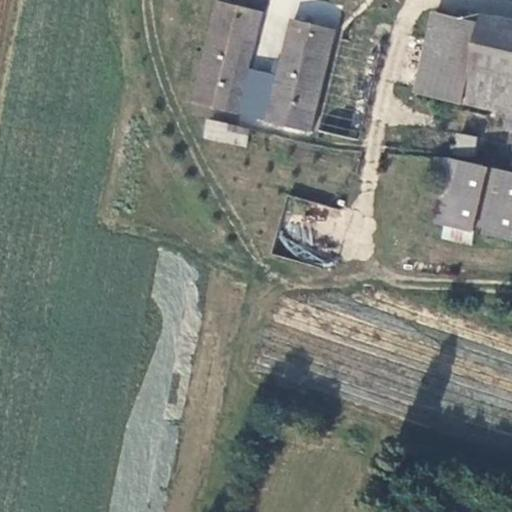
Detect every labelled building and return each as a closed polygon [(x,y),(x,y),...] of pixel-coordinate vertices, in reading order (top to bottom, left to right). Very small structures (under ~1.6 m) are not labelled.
[(511,13),(448,0),(430,0),(414,78),(510,99),(507,111),(511,112),(511,13)] [(511,2),(499,0),(448,0),(511,13),(511,2)] [(255,14),(211,4),(188,106),(256,122),(259,107),(234,102),(255,14)] [(329,30),(285,20),(272,74),(252,69),(245,99),(266,104),(262,123),(305,132),(329,30)] [(373,48),(334,39),(313,132),(353,141),(373,48)] [(243,133),(202,124),(199,140),(239,149),(243,133)] [(511,156),(454,145),(442,210),(511,224),(511,156)]
